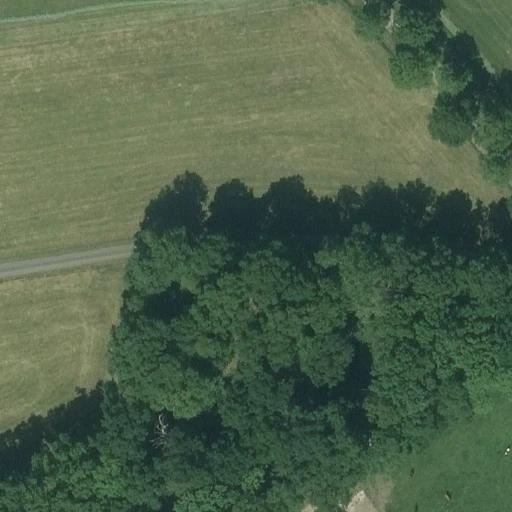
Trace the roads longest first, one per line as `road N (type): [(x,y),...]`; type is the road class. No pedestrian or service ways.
road 1 (track): [(511,354),(252,511)]
road 2 (unclassified): [(511,158),(373,0)]
